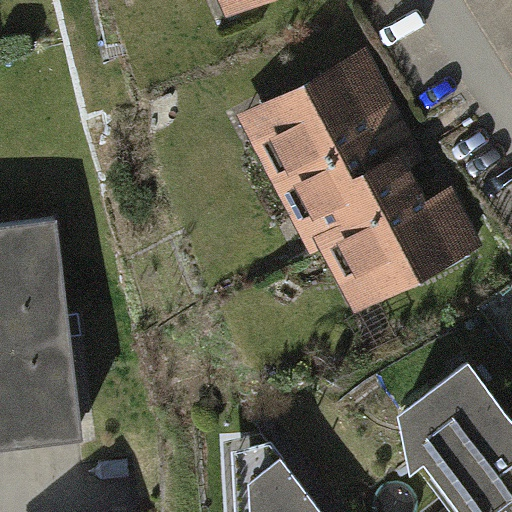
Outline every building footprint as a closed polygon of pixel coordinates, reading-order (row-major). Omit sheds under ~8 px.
[(217,0),(225,18),(265,0),(217,0)] [(236,115),(274,186),(404,118),(366,46),(236,115)] [(316,243),(421,188),(410,167),(426,159),(404,118),(274,186),(310,254),(319,249),(316,243)] [(427,198),(421,188),(316,243),(319,249),(353,313),(483,245),(452,185),(427,198)] [(56,217),(0,223),(0,447),(81,438),(70,337),(82,335),(79,312),(67,313),(56,217)] [(511,511),(511,418),(469,360),(397,413),(409,471),(423,461),(461,511),(511,511)] [(231,450),(234,511),(323,511),(269,440),(231,450)]
